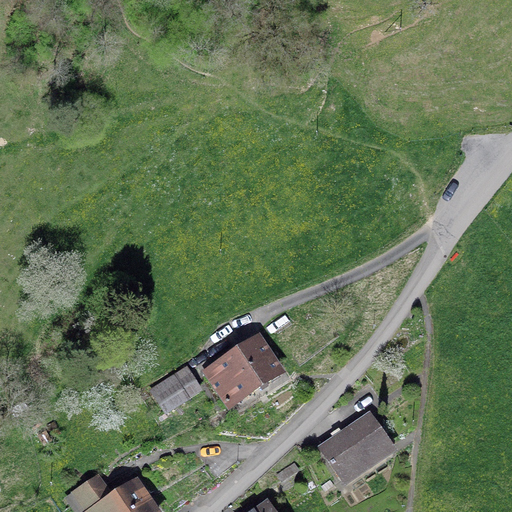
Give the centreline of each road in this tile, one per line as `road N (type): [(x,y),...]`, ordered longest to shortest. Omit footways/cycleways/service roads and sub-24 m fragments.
road 1 (residential): [(205,511),(382,335),(412,292)]
road 2 (unclassified): [(412,292),(448,232),(511,157)]
